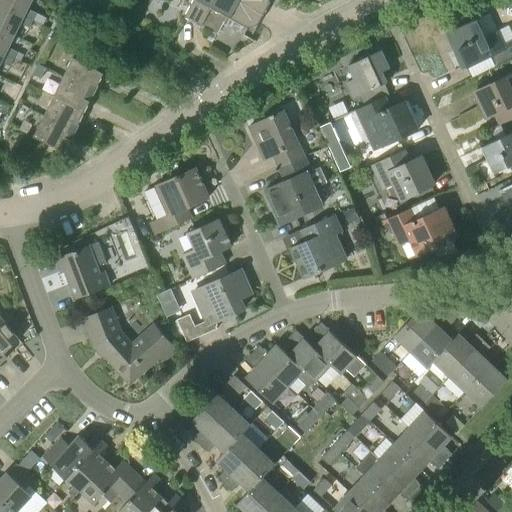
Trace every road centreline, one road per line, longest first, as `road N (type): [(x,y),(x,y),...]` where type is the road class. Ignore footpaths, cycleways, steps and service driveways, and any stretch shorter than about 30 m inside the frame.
road 1 (residential): [(13,210),(67,195),(379,0)]
road 2 (residential): [(284,316),(484,275)]
road 3 (residential): [(503,267),(420,85)]
road 4 (residential): [(284,316),(216,147)]
road 5 (residential): [(147,419),(217,353),(284,316)]
road 6 (residential): [(64,361),(13,210)]
road 7 (residential): [(425,511),(511,420)]
